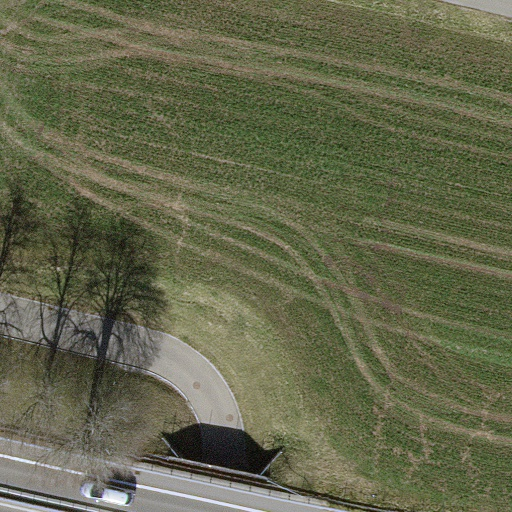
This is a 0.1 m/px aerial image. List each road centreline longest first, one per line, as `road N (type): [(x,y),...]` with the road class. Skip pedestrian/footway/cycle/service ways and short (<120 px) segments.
road 1 (track): [(216,511),(222,426),(199,380),(148,350),(0,309)]
road 2 (trunk): [(182,511),(0,472)]
